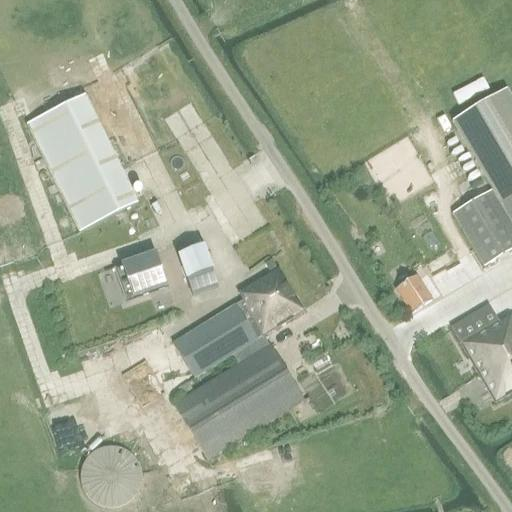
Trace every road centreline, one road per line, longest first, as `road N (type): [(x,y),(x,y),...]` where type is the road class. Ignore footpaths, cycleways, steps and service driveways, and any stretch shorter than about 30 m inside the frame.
road 1 (unclassified): [(509,511),(433,407),(180,0)]
road 2 (track): [(391,341),(511,268)]
